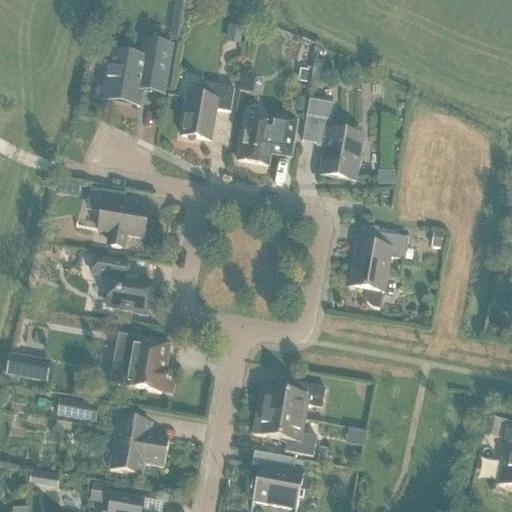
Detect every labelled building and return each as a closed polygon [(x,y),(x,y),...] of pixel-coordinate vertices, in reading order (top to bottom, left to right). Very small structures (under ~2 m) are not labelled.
[(239,46),(242,28),(227,26),(225,43),(239,46)] [(164,96),(172,48),(143,43),(140,60),(110,55),(103,98),(138,104),(141,88),(150,89),(149,93),(164,96)] [(321,84),(323,67),(312,65),(310,82),(321,84)] [(300,71),(298,83),(307,84),(308,72),(300,71)] [(241,73),(238,93),(248,95),(252,75),(241,73)] [(230,114),(234,90),(201,84),(198,99),(187,97),(180,138),(210,143),(215,112),(230,114)] [(333,108),(309,104),(302,143),(315,145),(317,148),(321,148),(323,147),(325,147),(320,175),(354,181),(361,140),(357,139),(357,131),(333,131),(332,135),(328,134),(333,108)] [(292,153),(297,122),(274,118),(273,127),(244,122),(237,163),(267,168),(270,149),(292,153)] [(58,183),(57,195),(65,197),(66,184),(58,183)] [(147,215),(147,214),(122,209),(124,196),(89,189),(86,204),(94,205),(92,213),(100,215),(97,232),(109,234),(107,243),(111,248),(119,250),(124,246),(126,237),(143,240),(143,238),(139,238),(143,214),(147,215)] [(404,262),(408,239),(377,234),(375,248),(358,245),(350,289),(364,291),(364,296),(364,300),(366,304),(369,308),(373,310),(379,311),(381,294),(382,294),(388,259),(404,262)] [(433,234),(431,249),(441,250),(443,236),(433,234)] [(146,316),(151,285),(126,280),(129,265),(94,259),(92,276),(111,279),(107,306),(133,310),(133,314),(146,316)] [(42,328),(45,312),(24,308),(21,323),(42,328)] [(117,336),(109,386),(124,388),(161,395),(161,393),(170,394),(174,373),(165,371),(169,345),(133,339),(117,336)] [(10,356),(6,377),(30,381),(33,360),(10,356)] [(257,413),(304,422),(307,408),(321,410),(325,390),(297,385),(295,396),(261,390),(257,413)] [(93,423),(96,407),(60,401),(57,417),(93,423)] [(302,436),(304,422),(257,413),(252,436),(286,442),(284,454),(312,459),(316,438),(302,436)] [(498,439),(501,420),(486,418),(482,436),(498,439)] [(150,425),(119,419),(109,472),(141,478),(143,465),(163,469),(168,441),(142,437),(144,425),(150,426),(150,425)] [(511,488),(511,432),(507,431),(502,458),(509,459),(504,487),(511,488)] [(320,449),(317,464),(325,465),(328,450),(320,449)] [(296,511),(303,475),(293,473),(295,461),(254,453),(251,466),(258,467),(250,511),(251,511),(253,504),(295,511),(294,511),(296,511)] [(31,471),(29,485),(43,487),(45,474),(31,471)] [(106,507),(109,487),(93,484),(89,504),(106,507)] [(140,511),(142,501),(111,495),(108,511),(140,511)]
